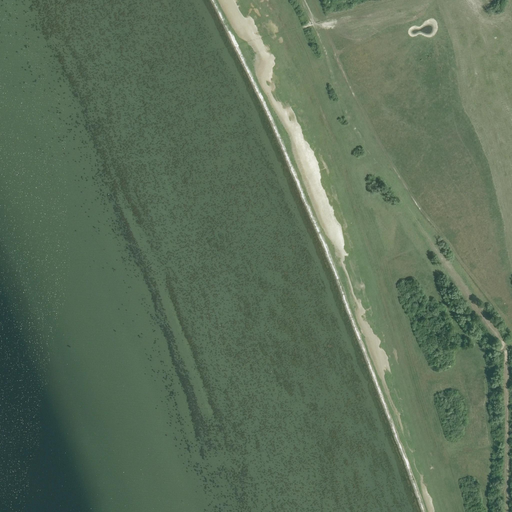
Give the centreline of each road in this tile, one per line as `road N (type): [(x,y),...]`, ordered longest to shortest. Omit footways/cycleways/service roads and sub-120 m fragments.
road 1 (track): [(511,316),(380,152),(311,0)]
road 2 (track): [(430,0),(449,113),(484,192),(511,313)]
